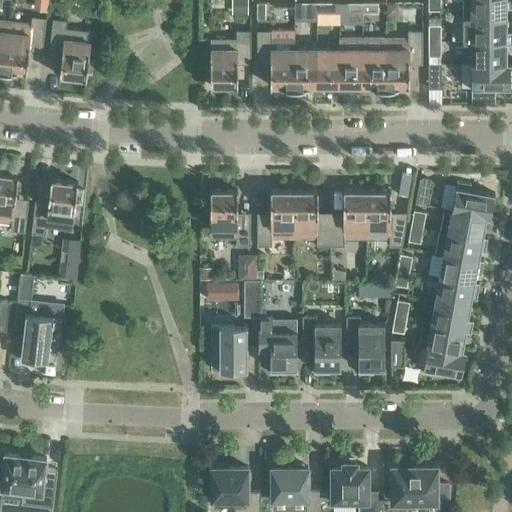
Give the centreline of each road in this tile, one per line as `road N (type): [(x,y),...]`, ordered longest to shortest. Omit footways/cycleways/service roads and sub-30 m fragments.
road 1 (residential): [(0,404),(202,421),(484,420),(511,279)]
road 2 (residential): [(0,116),(202,135),(511,135)]
